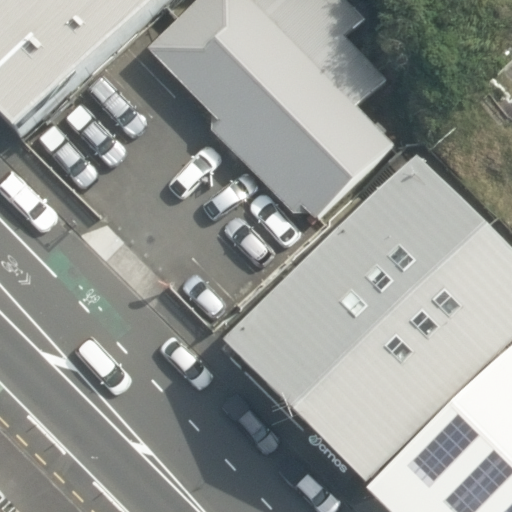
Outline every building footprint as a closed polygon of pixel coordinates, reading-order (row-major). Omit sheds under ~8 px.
[(180,0),(0,0),(0,108),(34,142),(180,0)] [(248,0),(208,0),(153,54),(216,118),(215,136),(296,218),(305,210),(319,224),(398,145),(362,109),(392,80),(349,36),(365,20),(344,0),(254,0),(252,3),(248,0)] [(511,100),(511,70),(498,89),(511,100)] [(511,250),(421,161),(231,352),(373,493),(511,353),(511,250)] [(511,511),(511,353),(373,493),(392,511),(511,511)] [(0,511),(9,511),(18,504),(0,485),(0,511)]
